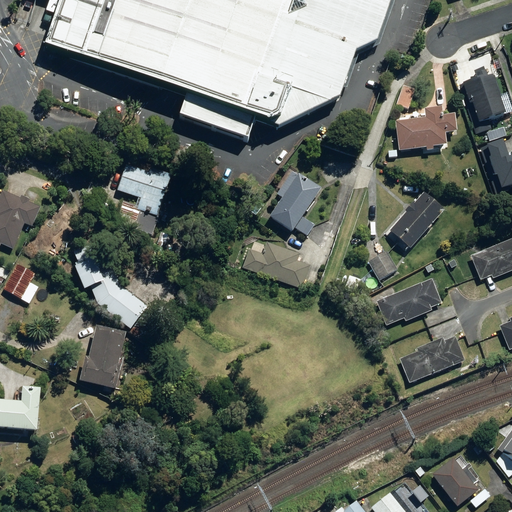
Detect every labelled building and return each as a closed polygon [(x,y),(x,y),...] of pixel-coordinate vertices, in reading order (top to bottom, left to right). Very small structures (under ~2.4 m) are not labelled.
[(357,53),(378,42),(391,3),(391,0),(61,0),(45,48),(55,51),(69,56),(153,85),(162,88),(174,92),(186,96),(180,117),(189,120),(243,139),(248,140),(256,120),(279,128),(340,99),(357,53)] [(490,77),(464,85),(458,87),(464,107),(470,105),(478,128),(503,120),(497,101),(501,100),(493,76),(490,77)] [(415,92),(403,87),(396,107),(408,112),(415,92)] [(395,125),(398,155),(425,151),(425,154),(432,153),(432,151),(446,149),(444,137),(456,136),(454,118),(442,119),(441,110),(424,112),(425,121),(395,125)] [(495,181),(500,194),(511,190),(511,160),(508,162),(503,143),(481,150),(491,182),(495,181)] [(158,220),(157,220),(160,208),(168,180),(124,168),(117,195),(140,203),(137,213),(121,208),(116,226),(133,231),(132,233),(153,238),(158,220)] [(281,202),(268,221),(291,236),(295,232),(306,239),(314,227),(302,219),(321,192),(298,176),(297,178),(291,175),(276,198),(281,202)] [(40,210),(2,193),(0,197),(0,247),(12,252),(24,227),(31,230),(40,210)] [(388,234),(409,253),(444,214),(423,195),(413,206),(412,205),(403,214),(405,216),(388,234)] [(511,273),(511,238),(470,256),(481,283),(490,280),(491,283),(511,273)] [(249,252),(242,270),(302,292),(310,269),(297,264),(299,257),(261,243),(259,248),(258,248),(256,255),(249,252)] [(73,254),(75,261),(77,266),(74,267),(75,271),(73,272),(81,295),(89,292),(98,308),(97,310),(129,334),(146,312),(116,289),(115,287),(103,251),(100,244),(73,254)] [(386,255),(369,264),(378,282),(396,273),(386,255)] [(30,286),(36,274),(17,265),(3,294),(29,307),(38,289),(30,286)] [(0,266),(0,277),(5,281),(10,272),(0,266)] [(431,282),(376,304),(385,328),(404,321),(405,325),(431,314),(430,311),(441,306),(431,282)] [(499,328),(509,353),(511,351),(511,319),(509,321),(510,324),(499,328)] [(82,387),(111,394),(114,394),(120,370),(117,369),(124,339),(94,332),(82,387)] [(417,352),(418,354),(398,362),(408,386),(464,363),(455,339),(442,344),(441,342),(417,352)] [(0,405),(0,433),(36,436),(39,394),(21,392),(20,407),(0,405)] [(507,480),(511,476),(511,439),(500,458),(501,458),(494,463),(507,480)] [(476,492),(473,487),(477,483),(476,481),(478,479),(461,457),(453,462),(452,460),(430,477),(454,509),(476,492)] [(426,511),(421,505),(429,499),(419,487),(412,493),(404,484),(371,511),(426,511)] [(475,509),(489,498),(484,492),(470,503),(475,509)]
